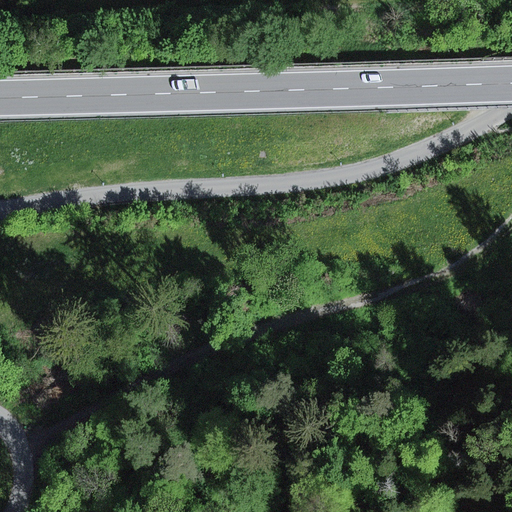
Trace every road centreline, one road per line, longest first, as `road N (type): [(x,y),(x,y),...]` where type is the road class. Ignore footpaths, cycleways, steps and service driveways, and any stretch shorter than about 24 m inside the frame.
road 1 (residential): [(511,104),(414,157),(0,214)]
road 2 (primary): [(0,98),(511,83)]
